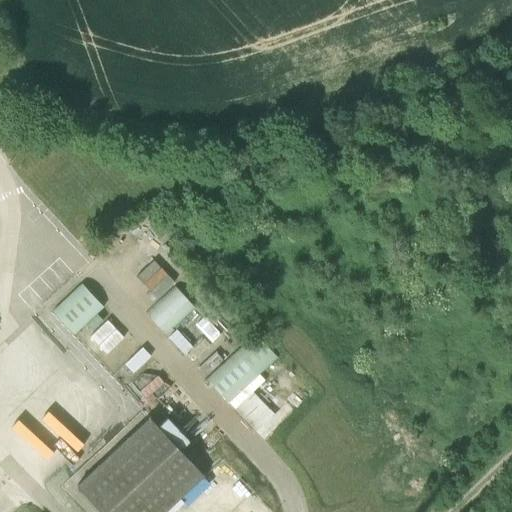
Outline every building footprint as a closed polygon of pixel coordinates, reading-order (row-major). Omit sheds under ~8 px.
[(168,276),(151,292),(157,299),(175,283),(168,276)] [(81,283),(51,310),(73,334),(102,306),(81,283)] [(174,285),(145,312),(164,333),(194,307),(174,285)] [(203,316),(194,324),(211,342),(219,333),(203,316)] [(175,329),(167,337),(184,355),(186,353),(192,360),(209,344),(202,337),(201,338),(200,337),(192,345),(175,329)] [(255,333),(205,378),(256,432),(286,402),(258,374),(276,357),(255,333)] [(141,347),(123,364),(131,372),(149,355),(141,347)] [(215,351),(197,367),(205,376),(223,359),(215,351)] [(148,416),(76,485),(100,511),(172,511),(182,503),(185,506),(210,483),(202,476),(203,475),(148,416)] [(166,417),(158,425),(180,448),(188,441),(166,417)]
